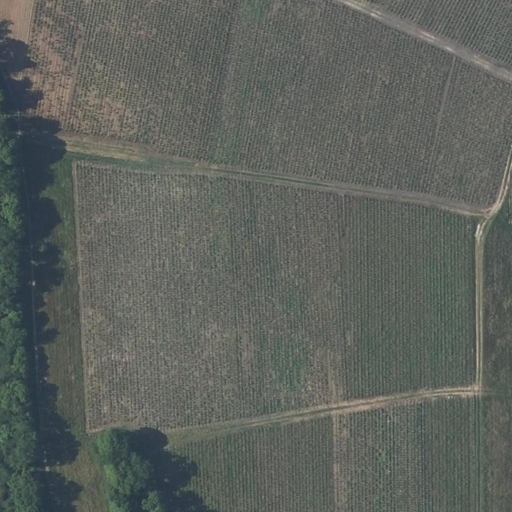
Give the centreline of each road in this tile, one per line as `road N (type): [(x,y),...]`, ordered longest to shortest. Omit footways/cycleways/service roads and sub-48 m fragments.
road 1 (track): [(22,151),(386,193),(495,217),(511,151)]
road 2 (track): [(40,449),(127,425),(161,437),(427,395),(511,392)]
road 3 (track): [(348,0),(511,71)]
